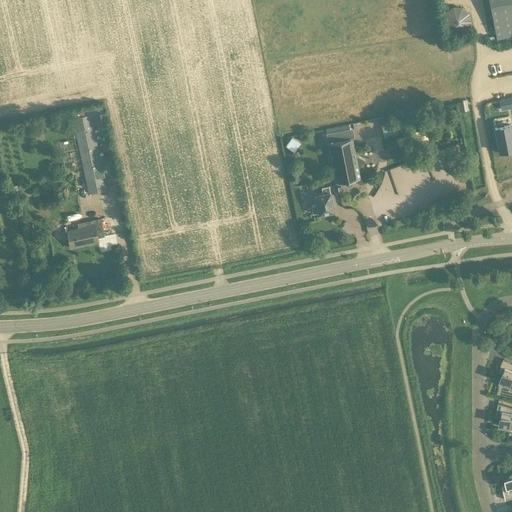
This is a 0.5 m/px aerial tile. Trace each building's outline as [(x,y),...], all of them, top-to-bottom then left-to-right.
[(511,0),(488,0),(497,41),(511,38),(511,0)] [(443,10),(449,27),(468,20),(462,3),(443,10)] [(89,193),(106,189),(90,114),(73,118),(89,193)] [(401,114),(349,124),(350,128),(349,129),(351,138),(352,142),(383,136),(381,123),(395,120),(398,134),(405,132),(401,114)] [(395,120),(381,123),(383,136),(398,134),(395,120)] [(510,124),(494,128),(499,152),(511,149),(511,130),(511,127),(510,124)] [(349,129),(320,134),(322,144),(328,143),(336,182),(341,181),(343,183),(346,184),(351,184),(353,181),(354,179),(359,178),(357,168),(360,166),(363,163),(362,159),(359,157),(355,156),(352,142),(351,138),(349,129)] [(298,142),(292,137),(286,145),(292,150),(298,142)] [(328,209),(333,208),(328,186),(321,187),(323,193),(315,195),(317,204),(311,206),(313,214),(318,213),(319,214),(321,214),(322,215),(325,214),(326,213),(328,212),(328,209)] [(78,224),(79,229),(67,231),(71,248),(98,242),(97,238),(104,237),(100,219),(78,224)] [(511,363),(503,359),(497,372),(502,374),(498,393),(511,396),(511,363)] [(505,425),(505,428),(511,429),(511,407),(498,403),(495,417),(500,418),(499,424),(505,425)] [(502,485),(505,500),(511,497),(511,474),(511,477),(506,478),(507,485),(502,485)]
